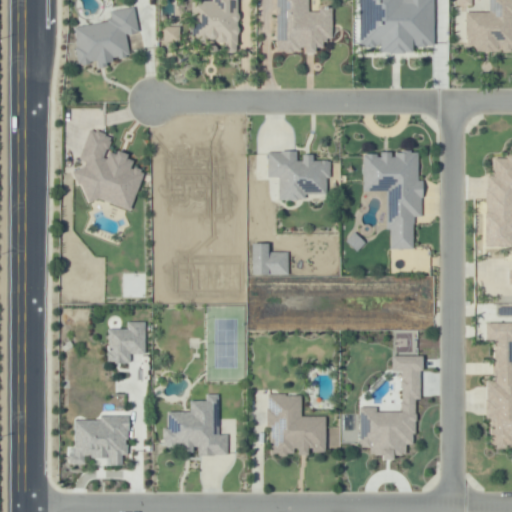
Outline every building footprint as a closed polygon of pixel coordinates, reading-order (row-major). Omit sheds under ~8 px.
[(238,0),(239,26),(238,26),(238,57),(226,57),(226,45),(191,46),(190,4),(214,3),(214,0),(238,0)] [(309,0),(309,11),(333,11),(333,39),(326,39),(326,47),(309,47),(309,51),(276,51),(275,0),(309,0)] [(357,0),(357,26),(360,26),(360,48),(431,49),(431,0),(357,0)] [(511,0),(511,50),(477,51),(477,49),(467,49),(467,16),(476,16),(476,15),(489,14),(489,0),(511,0)] [(72,26),(77,64),(95,62),(95,66),(112,64),(111,58),(127,55),(124,34),(136,33),(133,7),(108,10),(110,21),(72,26)] [(178,26),(161,26),(161,40),(177,41),(178,26)] [(130,210),(143,171),(129,166),(130,165),(125,153),(115,150),(104,155),(110,136),(88,129),(79,156),(83,166),(72,171),(85,203),(95,199),(130,210)] [(391,153),(391,158),(395,158),(395,153),(418,153),(418,181),(423,181),(423,199),(421,199),(421,217),(418,217),(413,217),(413,249),(390,249),(390,230),(386,230),(386,192),(381,192),(364,192),(364,161),(364,158),(364,156),(366,156),(366,154),(377,154),(377,158),(381,158),(381,153),(391,153)] [(296,154),(296,166),(305,166),(305,158),(313,158),(313,165),(318,165),(318,162),(332,162),(332,176),(327,176),(327,196),(305,196),(305,202),(280,202),(280,184),(269,184),(269,154),(296,154)] [(511,215),(484,216),(484,195),(490,195),(489,180),(495,179),(495,164),(498,164),(498,160),(509,160),(509,157),(511,157),(511,215)] [(346,242),(354,233),(365,243),(357,252),(346,242)] [(267,246),(267,255),(288,254),(288,275),(267,276),(267,280),(253,281),(253,246),(267,246)] [(144,353),(144,321),(125,321),(126,329),(106,329),(107,362),(129,362),(128,354),(144,353)] [(511,340),(511,449),(509,449),(509,448),(489,449),(489,427),(488,408),(488,383),(496,383),(495,341),(511,340)] [(419,356),(390,355),(389,370),(399,370),(399,412),(374,411),(374,407),(358,406),(358,447),(368,447),(368,454),(380,455),(380,459),(393,459),(393,454),(404,454),(404,444),(412,444),(413,399),(418,399),(419,356)] [(302,396),(302,420),(328,420),(328,456),(268,457),(267,421),(269,421),(269,397),(302,396)] [(218,397),(219,436),(228,436),(229,457),(199,458),(199,449),(192,449),(193,459),(184,459),(184,448),(181,448),(181,450),(165,451),(165,432),(169,431),(168,415),(192,415),(192,404),(206,404),(206,397),(218,397)] [(72,419),(72,448),(67,448),(67,463),(83,463),(83,457),(104,457),(104,465),(120,465),(120,454),(126,454),(126,415),(98,415),(98,419),(72,419)]
